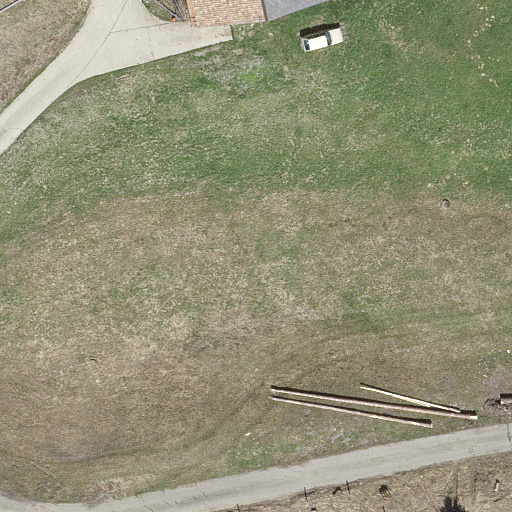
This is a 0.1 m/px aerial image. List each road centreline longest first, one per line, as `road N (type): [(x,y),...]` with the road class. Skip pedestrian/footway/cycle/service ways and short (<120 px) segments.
road 1 (track): [(511,427),(175,491),(0,488)]
road 2 (track): [(0,135),(118,6)]
